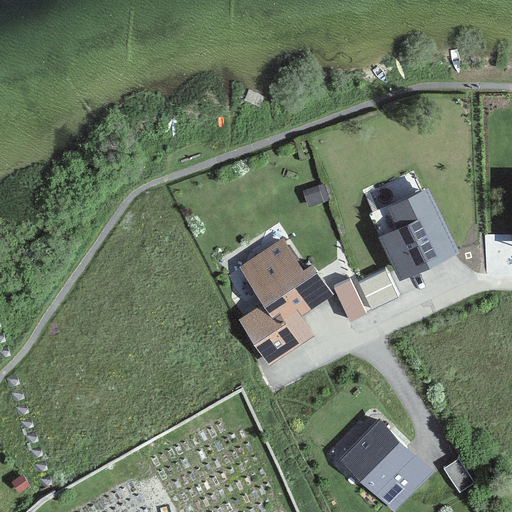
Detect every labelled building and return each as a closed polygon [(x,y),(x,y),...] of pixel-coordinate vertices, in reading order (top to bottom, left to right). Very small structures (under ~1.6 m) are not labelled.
[(429,187),(385,206),(396,231),(380,239),(399,281),(459,254),(429,187)] [(306,265),(286,236),(241,266),(266,301),(240,319),(273,366),(306,343),(292,323),(337,292),(314,259),(306,265)] [(373,305),(401,294),(389,264),(360,276),(373,305)] [(355,273),(337,281),(352,315),(371,307),(355,273)] [(435,467),(377,415),(339,458),(397,510),(435,467)]
